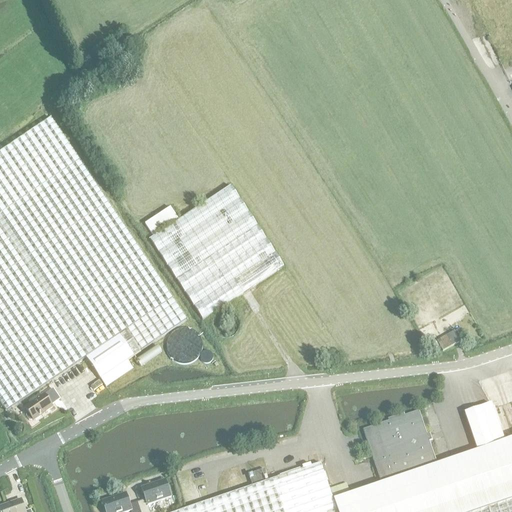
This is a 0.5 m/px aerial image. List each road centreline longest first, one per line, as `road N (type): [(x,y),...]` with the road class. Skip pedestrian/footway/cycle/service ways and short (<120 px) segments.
road 1 (unclassified): [(46,446),(124,403),(455,364),(511,349)]
road 2 (track): [(400,369),(193,44)]
road 3 (unclassified): [(511,117),(444,0)]
